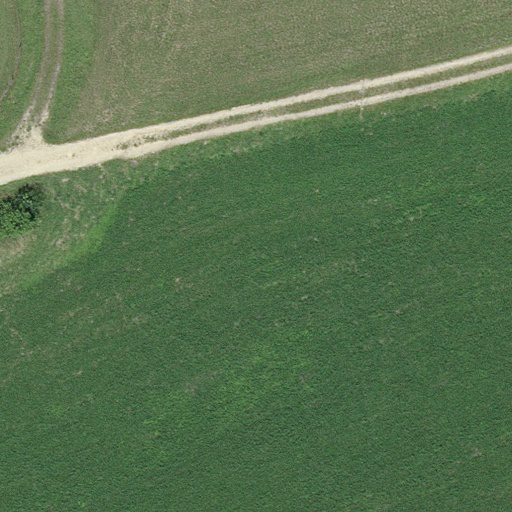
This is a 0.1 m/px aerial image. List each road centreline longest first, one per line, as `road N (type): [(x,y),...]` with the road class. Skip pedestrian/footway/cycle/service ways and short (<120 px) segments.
road 1 (track): [(22,161),(511,57)]
road 2 (track): [(22,161),(42,108),(57,30),(54,0)]
